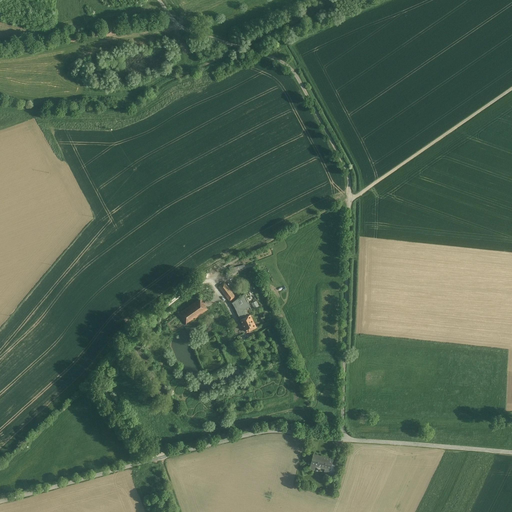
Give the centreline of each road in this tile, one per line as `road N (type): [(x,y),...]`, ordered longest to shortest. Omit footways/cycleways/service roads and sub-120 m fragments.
road 1 (unclassified): [(511,452),(267,431),(0,502)]
road 2 (track): [(158,0),(184,29),(291,66),(346,169),(349,198)]
road 3 (track): [(342,438),(349,198)]
road 4 (track): [(349,198),(511,89)]
